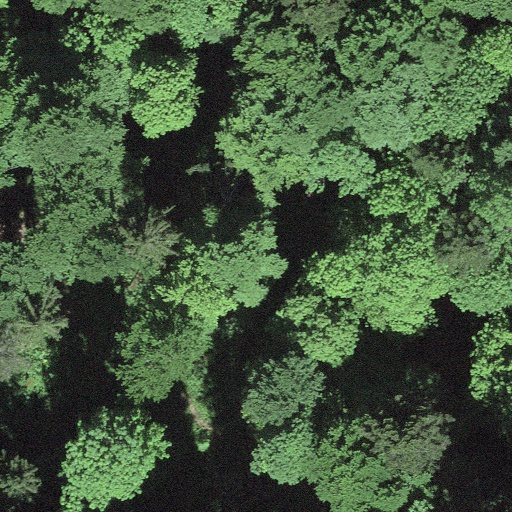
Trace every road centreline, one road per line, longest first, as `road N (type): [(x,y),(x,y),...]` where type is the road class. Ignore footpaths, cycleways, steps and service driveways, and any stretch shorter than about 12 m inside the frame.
road 1 (track): [(0,189),(25,203),(126,323),(184,361),(247,430),(266,472),(260,511)]
road 2 (track): [(119,0),(79,45),(0,81)]
